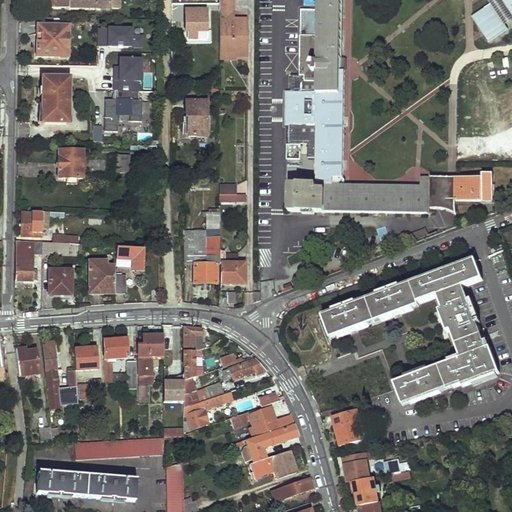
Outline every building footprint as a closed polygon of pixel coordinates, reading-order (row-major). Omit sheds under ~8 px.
[(233,19),(228,19),(228,11),(234,11),(233,0),(220,0),(220,51),(236,51),(236,54),(247,54),(247,19),(233,19)] [(290,185),(289,212),(431,216),(432,211),(439,212),(442,212),(447,209),(449,205),(450,202),(450,179),(423,179),(422,189),(340,187),(340,180),(344,180),(346,73),(341,72),(342,0),(319,0),(319,10),(303,10),(301,76),(293,76),(292,93),(288,94),(287,125),(291,125),(291,142),(310,143),(309,158),(318,158),(317,186),(290,185)] [(511,19),(499,0),(487,0),(489,3),(492,1),(505,23),(511,19)] [(511,0),(499,0),(511,19),(511,20),(511,0)] [(505,23),(492,1),(489,3),(474,12),(490,39),(508,28),(505,23)] [(189,33),(189,39),(206,40),(207,10),(187,10),(186,32),(189,33)] [(42,49),(37,49),(36,57),(60,58),(60,48),(70,49),(70,34),(67,34),(67,25),(42,25),(42,49)] [(99,28),(98,46),(143,46),(143,35),(133,35),(133,28),(99,28)] [(70,49),(60,48),(60,58),(69,58),(70,49)] [(106,131),(119,132),(119,114),(132,114),(132,122),(144,122),(144,101),(141,101),(141,91),(139,91),(139,81),(142,81),(142,59),(120,58),(120,71),(115,71),(115,90),(119,90),(119,100),(107,99),(106,131)] [(41,105),(41,124),(70,125),(70,78),(39,77),(40,89),(34,89),(35,97),(39,97),(39,104),(41,105)] [(189,118),(189,135),(199,135),(199,129),(207,129),(207,102),(186,102),(186,118),(189,118)] [(94,127),(94,143),(103,143),(103,127),(94,127)] [(59,151),(58,178),(67,178),(77,179),(83,179),(83,152),(73,151),(73,148),(70,148),(70,151),(59,151)] [(114,168),(115,174),(127,174),(127,156),(108,156),(108,168),(114,168)] [(458,179),(458,202),(493,202),(493,175),(474,175),(474,179),(458,179)] [(450,179),(450,202),(455,202),(458,202),(458,179),(450,179)] [(220,195),(219,203),(249,203),(249,195),(233,195),(220,195)] [(447,209),(442,212),(449,213),(456,216),(455,209),(455,202),(450,202),(449,205),(447,209)] [(21,214),(21,237),(42,238),(42,225),(48,225),(49,218),(64,219),(65,213),(42,212),(42,214),(21,214)] [(194,266),(194,284),(217,285),(217,265),(219,265),(219,251),(219,215),(207,215),(207,232),(183,231),(183,240),(185,241),(185,265),(194,266)] [(16,243),(15,281),(32,282),(33,279),(37,279),(37,270),(34,270),(34,253),(42,253),(42,244),(16,243)] [(42,244),(42,253),(80,255),(80,245),(66,244),(53,244),(42,244)] [(117,248),(117,260),(131,261),(132,270),(134,271),(134,272),(140,273),(140,271),(144,271),(144,249),(117,248)] [(221,265),(220,285),(244,285),(244,265),(225,264),(225,251),(219,251),(219,265),(221,265)] [(89,262),(89,291),(104,291),(104,296),(115,296),(115,295),(115,277),(115,268),(108,268),(108,263),(89,262)] [(476,262),(324,319),(331,338),(339,336),(340,338),(416,312),(415,310),(441,301),(446,315),(443,316),(451,338),(455,336),(464,360),(397,386),(404,404),(411,402),(412,404),(464,385),(465,388),(501,375),(489,344),(486,345),(479,327),(482,325),(474,302),(469,303),(465,290),(483,282),(476,262)] [(49,271),(49,295),(71,295),(71,271),(49,271)] [(115,277),(115,295),(126,295),(126,277),(115,277)] [(197,339),(204,339),(205,329),(186,327),(185,353),(197,353),(197,339)] [(138,346),(139,377),(137,377),(137,385),(140,385),(146,385),(154,385),(153,376),(148,376),(148,357),(164,356),(164,335),(142,336),(141,346),(138,346)] [(104,342),(106,386),(112,385),(113,360),(128,359),(127,341),(104,342)] [(55,344),(44,345),(47,372),(57,371),(55,344)] [(97,369),(96,348),(75,350),(75,371),(97,369)] [(27,352),(27,351),(17,351),(20,377),(39,375),(36,351),(27,352)] [(197,371),(197,353),(185,353),(184,382),(192,379),(194,378),(195,371),(197,371)] [(232,355),(219,360),(221,368),(236,363),(232,355)] [(154,361),(164,361),(164,356),(148,357),(148,376),(153,376),(154,361)] [(256,373),(256,375),(268,370),(268,369),(256,359),(231,369),(233,379),(202,391),(206,402),(230,393),(238,390),(235,381),(256,373)] [(128,363),(128,389),(137,389),(137,385),(137,377),(137,362),(128,363)] [(50,409),(60,408),(57,371),(47,372),(50,409)] [(77,390),(75,371),(68,371),(69,389),(75,389),(77,390)] [(192,379),(184,382),(183,403),(183,409),(201,403),(192,379)] [(102,381),(93,381),(94,393),(102,393),(102,381)] [(163,403),(183,403),(184,382),(182,382),(163,381),(163,403)] [(78,386),(79,399),(90,399),(89,385),(78,386)] [(76,405),(75,389),(69,389),(65,389),(66,405),(76,405)] [(203,411),(233,400),(230,393),(206,402),(201,403),(183,409),(183,416),(186,416),(192,430),(209,424),(203,411)] [(276,394),(259,400),(262,408),(264,407),(279,402),(276,394)] [(254,428),(249,429),(253,438),(284,427),(281,418),(276,420),(272,408),(265,410),(264,407),(262,408),(231,420),(234,429),(248,425),(246,421),(250,420),(254,428)] [(359,410),(334,417),(341,445),(362,440),(358,422),(362,421),(359,410)] [(263,450),(300,438),(296,425),(247,442),(246,440),(232,445),(234,450),(246,446),(253,464),(267,459),(263,450)] [(169,429),(169,437),(183,437),(183,435),(183,427),(172,427),(172,429),(169,429)] [(38,431),(39,443),(51,441),(50,429),(38,431)] [(74,445),(75,460),(164,456),(163,440),(74,445)] [(372,457),(385,455),(382,449),(366,451),(366,453),(344,457),(349,482),(353,482),(371,479),(367,455),(371,454),(372,457)] [(276,481),(297,473),(288,452),(267,459),(253,464),(251,465),(256,478),(261,477),(260,475),(273,471),(276,481)] [(241,457),(234,459),(237,467),(244,465),(241,457)] [(400,459),(385,462),(388,476),(402,473),(400,459)] [(167,469),(166,511),(183,511),(184,499),(184,463),(167,469)] [(135,483),(37,474),(35,495),(135,503),(135,483)] [(381,486),(377,486),(375,478),(371,479),(353,482),(355,492),(357,492),(359,504),(379,501),(378,492),(382,491),(381,486)] [(308,480),(301,482),(299,480),(288,484),(289,487),(273,491),(275,500),(277,499),(278,501),(312,491),(308,480)] [(192,501),(190,497),(184,499),(183,511),(198,511),(194,501),(192,501)]
